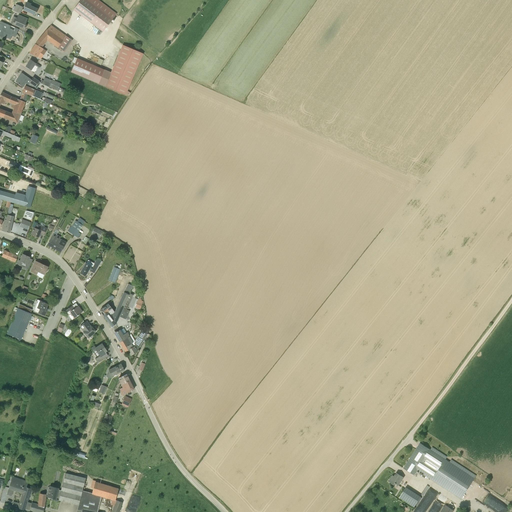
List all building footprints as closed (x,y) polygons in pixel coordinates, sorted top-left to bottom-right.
[(98,0),(80,0),(74,10),(103,32),(116,14),(98,0)] [(24,8),(23,10),(35,15),(37,9),(30,6),(31,4),(27,2),(24,8)] [(16,4),(13,11),(20,14),(23,7),(16,4)] [(13,18),(11,23),(13,24),(12,24),(24,29),(26,25),(25,25),(27,19),(18,15),(17,18),(13,16),(13,18)] [(0,34),(0,35),(7,38),(10,39),(12,35),(15,37),(19,29),(15,27),(13,30),(10,28),(10,27),(11,26),(2,22),(0,21),(0,34)] [(58,48),(64,52),(71,41),(51,25),(41,37),(58,48)] [(35,44),(29,54),(41,59),(46,52),(45,51),(46,51),(42,48),(44,44),(38,40),(35,44)] [(111,73),(105,87),(125,95),(127,91),(141,58),(143,54),(135,50),(123,45),(111,73)] [(99,84),(104,70),(77,58),(71,72),(99,84)] [(31,60),(26,67),(30,70),(34,72),(37,68),(39,69),(40,67),(31,60)] [(19,84),(23,87),(25,83),(28,85),(34,88),(39,81),(33,77),(31,80),(22,74),(19,79),(18,78),(15,82),(18,84),(19,84)] [(25,86),(22,93),(26,94),(27,95),(28,95),(31,96),(32,96),(34,97),(40,100),(43,93),(38,91),(35,90),(35,89),(25,85),(25,86)] [(12,105),(15,98),(11,97),(2,92),(0,95),(0,103),(1,104),(1,103),(3,104),(4,101),(12,105)] [(28,95),(27,95),(26,94),(22,93),(19,100),(25,102),(28,95)] [(12,105),(11,106),(12,107),(13,108),(14,108),(13,112),(17,114),(20,114),(20,115),(25,102),(19,100),(18,99),(15,98),(12,105)] [(0,115),(6,118),(9,112),(0,108),(0,105),(1,104),(0,103),(0,115)] [(8,112),(6,118),(17,123),(19,120),(20,115),(20,114),(17,114),(13,112),(12,114),(8,112)] [(4,131),(2,134),(14,139),(15,135),(14,135),(9,133),(4,131)] [(24,159),(31,162),(33,157),(31,157),(33,153),(29,152),(27,155),(26,154),(24,159)] [(0,199),(5,200),(6,201),(11,202),(12,202),(15,195),(0,190),(0,199)] [(34,213),(26,211),(25,215),(27,216),(27,218),(31,220),(34,213)] [(5,219),(2,231),(10,233),(13,216),(10,216),(8,215),(7,215),(6,220),(5,219)] [(28,229),(30,223),(22,220),(20,226),(28,229)] [(67,231),(78,238),(80,234),(78,232),(83,225),(76,221),(71,227),(70,227),(67,231)] [(44,235),(46,231),(47,228),(37,224),(35,228),(34,227),(31,234),(38,237),(40,234),(44,235)] [(99,238),(102,231),(94,227),(91,234),(99,238)] [(54,233),(47,244),(61,252),(67,242),(60,238),(61,237),(54,233)] [(5,251),(3,255),(2,256),(15,262),(17,257),(10,254),(11,253),(5,251)] [(30,257),(23,254),(20,260),(19,260),(17,264),(21,266),(23,263),(26,264),(25,268),(28,269),(32,260),(29,259),(30,257)] [(94,274),(98,266),(101,261),(97,258),(94,263),(88,260),(86,263),(80,273),(85,276),(88,270),(94,274)] [(44,275),(48,267),(39,263),(38,265),(34,263),(31,271),(37,274),(38,272),(44,275)] [(120,269),(114,267),(109,281),(115,283),(120,269)] [(116,324),(119,316),(123,308),(129,295),(124,293),(115,313),(112,309),(103,315),(112,327),(116,324)] [(34,311),(38,313),(45,316),(46,312),(45,311),(48,304),(38,300),(34,311)] [(18,308),(30,313),(32,309),(25,307),(25,306),(19,304),(18,308)] [(74,304),(65,311),(69,315),(71,314),(74,319),(82,312),(80,308),(78,309),(77,307),(78,306),(75,308),(73,306),(75,304),(74,304)] [(108,304),(100,311),(103,315),(112,309),(108,304)] [(13,310),(16,312),(7,334),(21,340),(31,314),(30,313),(18,308),(17,308),(15,307),(13,310)] [(87,321),(80,326),(84,331),(83,332),(88,338),(96,332),(91,326),(90,327),(86,322),(87,321)] [(120,342),(129,336),(126,333),(122,335),(119,330),(117,331),(117,332),(115,333),(120,342)] [(143,341),(144,340),(148,334),(142,330),(138,337),(138,336),(137,337),(135,341),(134,342),(135,342),(134,343),(135,346),(137,349),(138,350),(143,341)] [(133,343),(129,336),(120,342),(126,352),(128,350),(134,346),(135,346),(134,343),(135,342),(134,342),(133,343)] [(107,351),(102,343),(96,347),(95,346),(91,348),(93,352),(94,352),(97,357),(95,359),(97,363),(107,357),(104,353),(107,351)] [(131,355),(137,351),(134,346),(128,350),(131,355)] [(118,373),(124,370),(121,364),(114,367),(118,373)] [(109,370),(107,375),(108,378),(118,373),(114,367),(109,370)] [(118,378),(121,384),(130,381),(126,374),(118,378)] [(126,393),(134,389),(130,381),(121,384),(122,386),(121,387),(122,388),(120,389),(123,394),(126,393)] [(102,384),(99,392),(104,394),(107,387),(104,386),(105,385),(102,384)] [(121,404),(128,407),(131,399),(125,396),(121,404)] [(420,443),(417,447),(403,468),(414,475),(417,470),(432,480),(440,468),(436,465),(442,457),(420,443)] [(432,480),(456,496),(461,499),(462,499),(464,500),(465,499),(463,497),(465,493),(468,494),(469,493),(466,491),(468,488),(471,490),(472,488),(469,487),(470,486),(472,488),(473,486),(471,485),(474,480),(476,482),(477,480),(475,479),(475,478),(446,459),(432,480)] [(97,511),(101,496),(92,493),(83,490),(86,478),(65,473),(61,490),(59,500),(78,505),(77,510),(83,511),(90,511),(97,511)] [(391,477),(388,481),(394,485),(395,483),(398,485),(404,477),(397,473),(393,479),(391,477)] [(25,509),(26,505),(31,489),(25,487),(27,482),(12,477),(7,494),(11,496),(13,490),(23,493),(20,504),(13,502),(12,506),(24,510),(25,509)] [(92,493),(101,496),(114,500),(118,488),(95,481),(92,493)] [(48,487),(48,489),(46,494),(48,494),(47,497),(54,499),(54,500),(59,501),(59,500),(61,490),(58,490),(59,488),(50,486),(49,487),(48,487)] [(421,497),(406,487),(399,497),(414,507),(421,497)] [(423,511),(425,511),(428,511),(438,493),(429,488),(418,509),(422,511),(423,511)] [(44,507),(46,494),(40,493),(38,504),(32,502),(29,510),(36,511),(43,511),(44,507)] [(111,511),(117,511),(121,502),(116,500),(111,511)]
